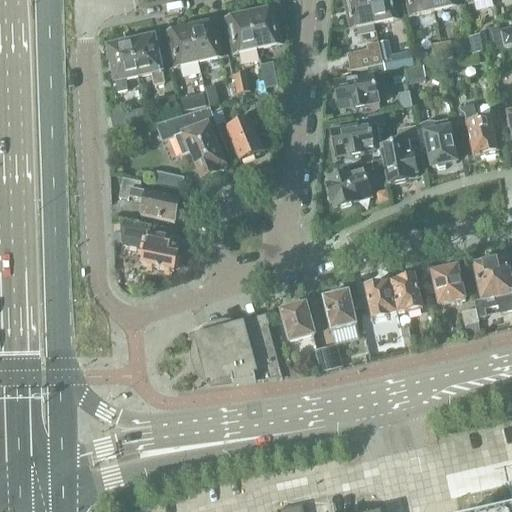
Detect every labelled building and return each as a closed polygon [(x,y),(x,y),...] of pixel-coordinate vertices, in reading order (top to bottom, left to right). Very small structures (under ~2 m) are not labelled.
[(374,26),(368,0),(345,0),(352,31),(374,26)] [(368,0),(374,26),(396,22),(390,0),(368,0)] [(433,13),(430,0),(407,0),(411,18),(433,13)] [(430,0),(433,13),(455,8),(452,0),(430,0)] [(253,16),(250,17),(257,52),(279,47),(271,12),(265,14),(264,13),(255,15),(252,15),(253,16)] [(257,52),(250,17),(247,17),(247,16),(235,19),(235,20),(228,22),(235,56),(257,52)] [(194,29),(191,30),(198,65),(220,60),(212,25),(206,27),(205,26),(193,28),(194,29)] [(198,65),(191,30),(188,31),(188,30),(178,32),(176,32),(176,33),(169,35),(177,69),(198,65)] [(489,32),(494,51),(504,49),(500,34),(499,30),(489,32)] [(511,30),(500,34),(504,49),(511,47),(511,30)] [(143,40),(130,43),(138,79),(152,76),(154,88),(164,86),(154,40),(143,42),(143,40)] [(138,79),(130,43),(118,45),(119,48),(108,50),(118,95),(128,93),(125,82),(138,79)] [(450,43),(440,45),(444,61),(454,59),(450,43)] [(347,57),(350,74),(383,67),(378,45),(367,47),(368,52),(347,57)] [(444,61),(440,45),(431,47),(434,63),(444,61)] [(381,57),(383,67),(393,64),(391,54),(381,57)] [(457,60),(444,63),(447,75),(460,71),(457,60)] [(261,67),(266,90),(278,88),(272,65),(261,67)] [(424,68),(406,72),(408,84),(426,81),(424,68)] [(233,78),(237,96),(249,94),(245,75),(233,78)] [(334,84),(339,111),(352,108),(353,113),(380,107),(373,76),(334,84)] [(207,97),(210,109),(213,108),(219,107),(216,94),(215,91),(214,87),(205,89),(206,93),(207,97)] [(180,101),(183,114),(206,109),(203,95),(180,101)] [(409,95),(398,97),(401,112),(412,110),(409,95)] [(167,100),(170,113),(177,111),(174,99),(167,100)] [(461,128),(466,126),(473,160),(484,158),(486,160),(495,158),(495,155),(498,154),(494,134),(502,132),(497,112),(492,113),(490,117),(491,120),(477,123),(473,108),(458,112),(461,128)] [(511,116),(507,117),(505,108),(498,110),(503,132),(511,130),(511,136),(511,116)] [(181,157),(182,160),(192,156),(201,182),(218,176),(217,175),(225,172),(210,131),(217,129),(210,109),(156,129),(162,145),(175,140),(181,157)] [(110,119),(113,130),(148,122),(145,110),(110,119)] [(227,153),(234,150),(240,163),(263,153),(258,140),(267,136),(257,112),(247,116),(249,121),(227,130),(225,125),(217,129),(227,153)] [(375,116),(378,128),(386,126),(383,115),(375,116)] [(422,156),(429,155),(432,169),(436,169),(438,172),(445,171),(446,167),(456,165),(452,143),(453,141),(451,129),(449,130),(447,123),(438,125),(438,126),(436,126),(433,125),(430,125),(423,126),(421,128),(418,130),(417,130),(422,156)] [(330,133),(335,159),(348,156),(349,160),(363,157),(362,153),(374,151),(370,126),(330,133)] [(414,158),(421,157),(416,130),(400,134),(396,145),(396,146),(382,149),(389,188),(411,183),(410,177),(417,176),(414,158)] [(371,164),(373,173),(385,170),(383,161),(371,164)] [(334,205),(336,212),(356,206),(354,200),(370,195),(364,172),(347,177),(347,175),(329,180),(331,187),(326,189),(331,206),(334,205)] [(157,174),(154,187),(181,193),(184,180),(157,174)] [(144,202),(140,218),(174,225),(175,222),(178,221),(180,214),(178,211),(180,201),(145,194),(139,193),(141,185),(123,181),(119,200),(129,203),(129,199),(144,202)] [(151,229),(120,222),(121,246),(145,251),(141,267),(173,274),(174,273),(178,269),(179,264),(177,259),(177,257),(174,256),(177,242),(171,241),(173,233),(151,229)] [(474,303),(478,320),(486,319),(485,311),(499,308),(501,315),(511,312),(511,277),(509,278),(506,262),(488,266),(485,263),(480,262),(476,264),(474,269),(482,302),(474,303)] [(431,275),(439,309),(465,303),(458,269),(446,272),(442,270),(436,271),(434,275),(431,275)] [(398,282),(390,284),(397,317),(405,315),(423,311),(415,278),(412,279),(408,278),(404,279),(401,281),(398,282)] [(397,317),(390,284),(382,286),(381,286),(378,287),(374,286),(371,286),(368,289),(364,290),(372,323),(389,319),(389,318),(397,317)] [(326,300),(323,301),(331,334),(332,334),(335,347),(358,341),(355,328),(356,328),(349,295),(337,297),(334,295),(328,297),(326,300)] [(281,313),(281,314),(289,345),(314,338),(306,307),(302,308),(302,305),(291,308),(292,311),(283,313),(283,312),(282,312),(281,311),(281,312),(281,313)] [(479,324),(478,320),(476,312),(462,315),(465,327),(479,324)] [(266,323),(198,342),(210,385),(231,379),(233,387),(256,384),(253,373),(269,368),(271,375),(266,376),(268,383),(282,381),(266,323)] [(400,331),(402,341),(411,339),(408,329),(400,331)] [(395,343),(402,341),(400,331),(392,333),(395,343)] [(411,339),(402,341),(404,350),(413,348),(411,339)] [(337,347),(325,350),(331,372),(343,369),(340,358),(337,347)] [(331,372),(325,350),(315,353),(321,375),(331,372)]
